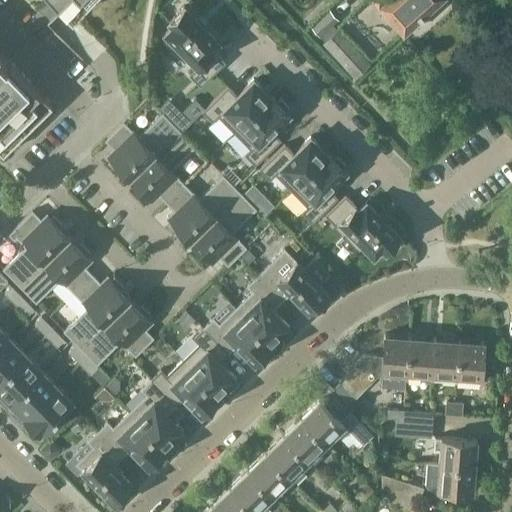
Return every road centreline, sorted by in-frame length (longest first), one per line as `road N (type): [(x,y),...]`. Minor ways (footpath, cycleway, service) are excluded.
road 1 (residential): [(143,511),(355,302),(436,279)]
road 2 (residential): [(72,149),(177,256),(145,287),(39,181)]
road 3 (residential): [(245,31),(426,214),(436,279)]
road 4 (residential): [(0,23),(97,124),(72,149)]
